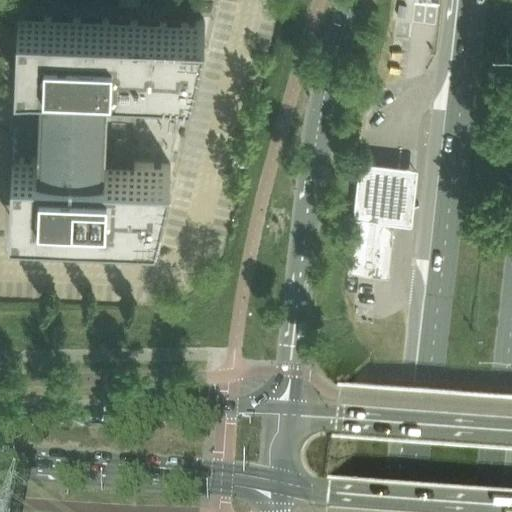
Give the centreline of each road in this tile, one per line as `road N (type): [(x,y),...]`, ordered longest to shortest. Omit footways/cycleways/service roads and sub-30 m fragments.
road 1 (primary): [(470,0),(414,511)]
road 2 (primary): [(354,0),(305,232),(284,409)]
road 3 (secondary): [(284,409),(0,413)]
road 4 (secondary): [(0,463),(275,490)]
road 5 (secondary): [(511,426),(284,409)]
road 6 (secondary): [(275,490),(495,511)]
road 7 (primary): [(491,511),(511,329)]
